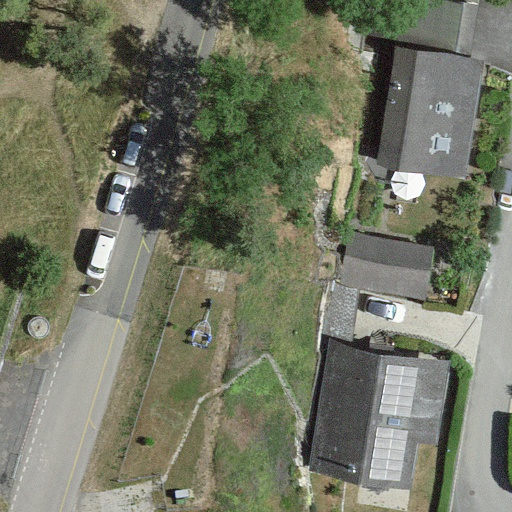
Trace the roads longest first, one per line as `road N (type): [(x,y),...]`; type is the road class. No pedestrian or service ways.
road 1 (unclassified): [(43,511),(195,0)]
road 2 (residential): [(501,511),(481,466),(482,430),(511,263)]
